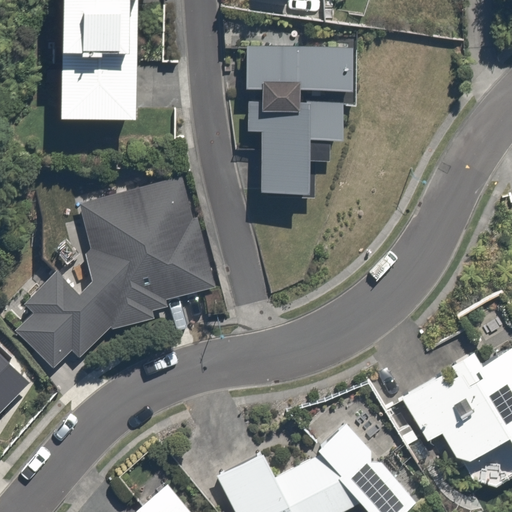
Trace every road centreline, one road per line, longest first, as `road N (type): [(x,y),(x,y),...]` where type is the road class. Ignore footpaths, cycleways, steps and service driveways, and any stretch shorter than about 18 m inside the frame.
road 1 (residential): [(511,109),(368,310),(314,343),(263,354)]
road 2 (residential): [(263,354),(219,177),(194,0)]
road 3 (residential): [(263,354),(164,380),(120,403),(86,426),(22,511)]
